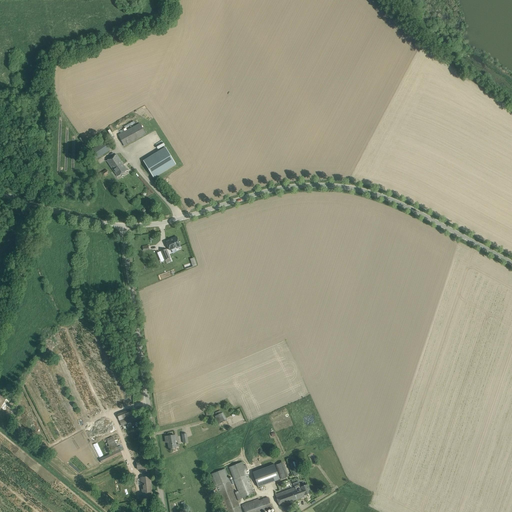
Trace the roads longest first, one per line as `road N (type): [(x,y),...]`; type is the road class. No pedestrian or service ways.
road 1 (unclassified): [(121,225),(185,217),(288,186),(353,187),(391,198),(511,262)]
road 2 (unclassified): [(163,511),(121,225)]
road 3 (unclassified): [(0,193),(121,225)]
